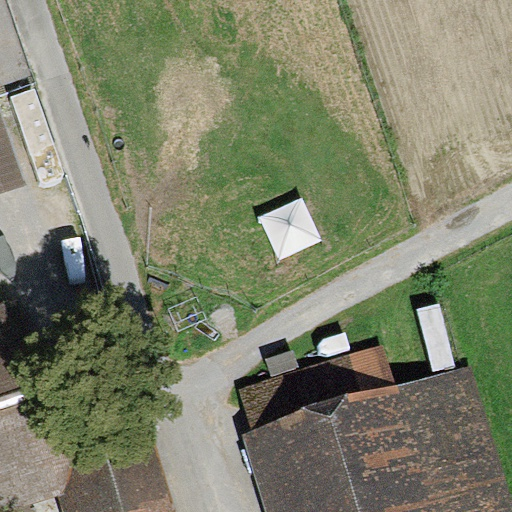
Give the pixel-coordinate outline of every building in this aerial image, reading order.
[(0,106),(0,191),(27,182),(0,106)] [(0,259),(12,298),(94,273),(70,199),(0,221),(0,259)] [(82,445),(36,295),(0,306),(0,511),(56,494),(82,445)] [(255,431),(241,435),(263,511),(511,511),(511,497),(474,366),(402,387),(390,347),(243,390),(255,431)] [(177,511),(152,424),(82,445),(56,494),(61,511),(177,511)]
